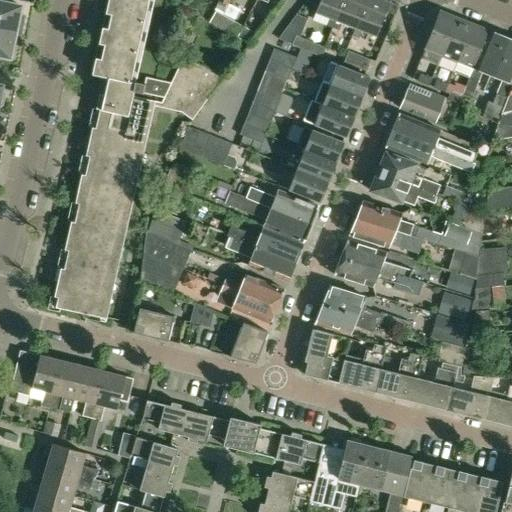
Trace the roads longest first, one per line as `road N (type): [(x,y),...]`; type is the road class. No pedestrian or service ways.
road 1 (residential): [(421,0),(273,385)]
road 2 (residential): [(0,269),(62,0)]
road 3 (residential): [(247,379),(0,318)]
road 4 (residential): [(511,444),(273,385)]
